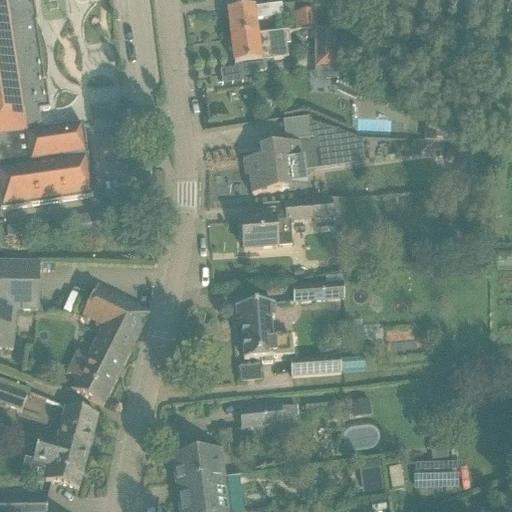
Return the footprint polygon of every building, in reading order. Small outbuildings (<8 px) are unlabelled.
[(0,0),(0,213),(1,213),(92,200),(81,127),(37,134),(34,114),(49,112),(44,84),(43,84),(34,25),(36,25),(31,0),(0,0)] [(226,14),(230,41),(256,37),(253,19),(294,15),(292,5),(226,14)] [(314,13),(294,16),(296,31),(316,29),(314,13)] [(336,30),(314,30),(315,70),(337,70),(336,30)] [(256,37),(230,41),(230,42),(227,45),(228,52),(231,54),(233,68),(247,66),(248,75),(265,73),(264,64),(287,61),(285,47),(289,47),(287,33),(256,37)] [(335,134),(309,125),(314,160),(338,157),(335,134)] [(443,164),(470,176),(480,153),(454,141),(443,164)] [(246,163),(250,198),(305,190),(299,147),(258,152),(259,162),(246,163)] [(273,221),(260,222),(240,223),(242,253),(290,250),(288,224),(343,220),(342,201),(283,206),(284,223),(273,223),(273,221)] [(0,265),(0,352),(11,354),(15,313),(36,315),(37,267),(0,265)] [(292,307),(343,303),(341,286),(291,290),(292,307)] [(76,381),(70,393),(101,409),(149,316),(96,289),(81,318),(103,329),(87,359),(75,353),(64,375),(76,381)] [(272,306),(254,308),(234,309),(236,326),(240,325),(242,363),(260,362),(260,367),(273,366),(272,359),(292,357),(291,339),(271,340),(269,321),(273,321),(272,306)] [(290,380),(340,376),(338,360),(289,363),(290,380)] [(260,384),(259,369),(239,370),(240,385),(260,384)] [(0,390),(0,407),(20,415),(26,399),(0,390)] [(369,401),(347,404),(348,417),(355,417),(355,420),(371,418),(369,401)] [(240,432),(270,429),(271,437),(296,435),(294,408),(237,414),(240,432)] [(59,430),(55,443),(54,445),(87,454),(96,419),(64,410),(59,430)] [(39,439),(38,441),(31,465),(48,469),(44,484),(77,493),(87,454),(54,445),(55,443),(39,439)] [(170,460),(174,488),(223,481),(219,453),(170,460)] [(455,460),(412,462),(413,485),(456,483),(455,460)] [(359,464),(360,492),(380,491),(379,463),(359,464)] [(241,511),(237,479),(223,481),(174,488),(177,511),(241,511)] [(0,502),(0,511),(45,511),(45,502),(0,502)]
